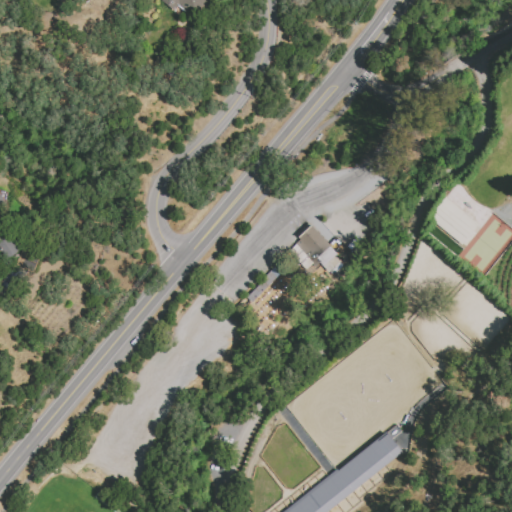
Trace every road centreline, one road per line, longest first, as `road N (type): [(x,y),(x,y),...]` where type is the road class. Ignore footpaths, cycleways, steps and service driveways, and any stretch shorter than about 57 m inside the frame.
road 1 (secondary): [(346,70),(0,482)]
road 2 (residential): [(266,0),(267,47),(258,73),(159,190),(159,229),(184,262)]
